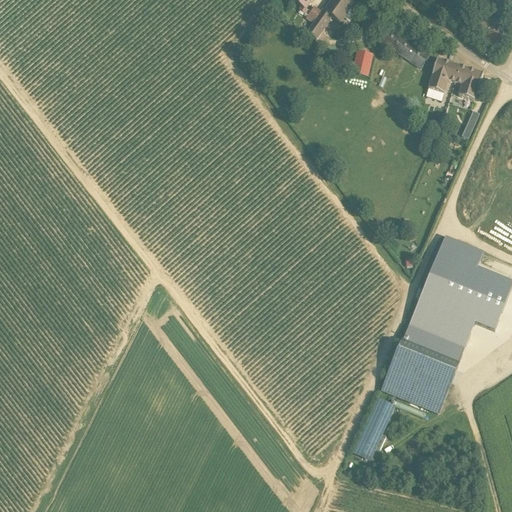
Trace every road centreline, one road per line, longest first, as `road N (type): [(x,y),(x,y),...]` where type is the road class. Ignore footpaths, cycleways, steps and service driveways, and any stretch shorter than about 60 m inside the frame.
road 1 (track): [(511,57),(311,511)]
road 2 (track): [(511,371),(464,405),(494,511)]
road 3 (unclassified): [(511,84),(388,0)]
